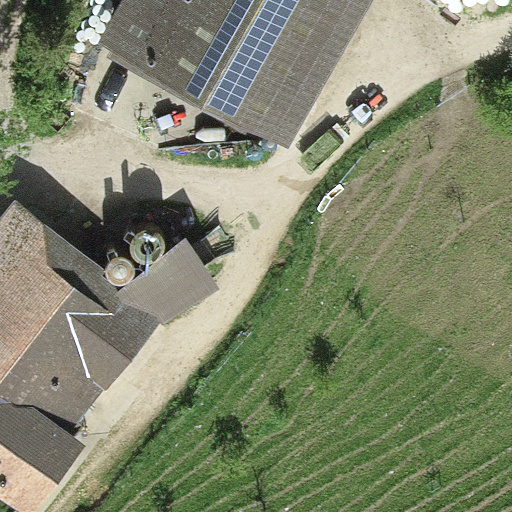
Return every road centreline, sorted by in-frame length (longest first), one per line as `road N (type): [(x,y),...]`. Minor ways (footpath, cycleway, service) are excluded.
road 1 (track): [(511,26),(412,69),(305,166),(261,191),(206,191),(39,160),(0,114)]
road 2 (track): [(261,191),(232,286),(134,421),(53,511)]
